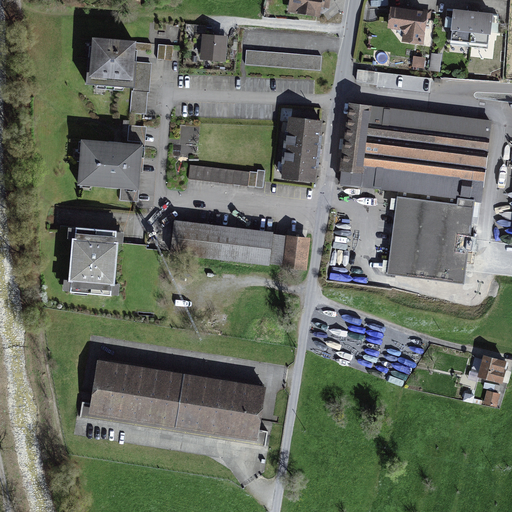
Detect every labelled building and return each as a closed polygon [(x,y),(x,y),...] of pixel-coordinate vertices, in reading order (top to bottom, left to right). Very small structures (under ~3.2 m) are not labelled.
[(290,0),(288,13),(319,18),(320,11),(330,12),(331,0),(290,0)] [(429,9),(391,5),(388,26),(404,28),(403,40),(425,42),(429,9)] [(492,12),(453,9),(450,43),(489,47),(492,12)] [(226,41),(200,39),(198,62),(224,64),(226,41)] [(131,48),(87,44),(84,83),(128,87),(131,48)] [(159,58),(172,59),(174,46),(160,45),(159,58)] [(431,53),(431,70),(442,70),(442,54),(431,53)] [(323,60),(248,55),(247,68),(322,74),(323,60)] [(426,57),(414,55),(412,65),(424,67),(426,57)] [(152,69),(134,68),(133,118),(151,119),(152,69)] [(375,71),(358,68),(357,79),(373,82),(375,71)] [(393,74),(378,72),(377,86),(391,88),(393,74)] [(431,77),(409,74),(408,89),(429,92),(431,77)] [(495,84),(443,78),(442,93),(493,99),(495,84)] [(494,118),(351,102),(341,183),(484,199),(494,118)] [(319,126),(284,123),(278,182),(313,185),(319,126)] [(141,152),(82,149),(80,190),(139,192),(141,152)] [(249,176),(189,170),(188,184),(248,190),(249,176)] [(475,201),(398,191),(397,195),(388,272),(464,282),(475,201)] [(310,242),(172,225),(168,257),(306,273),(310,242)] [(112,246),(67,244),(65,287),(110,289),(112,246)] [(506,365),(480,359),(476,381),(501,387),(506,365)] [(264,391),(95,362),(85,418),(254,447),(264,391)] [(500,396),(485,394),(483,408),(498,410),(500,396)]
